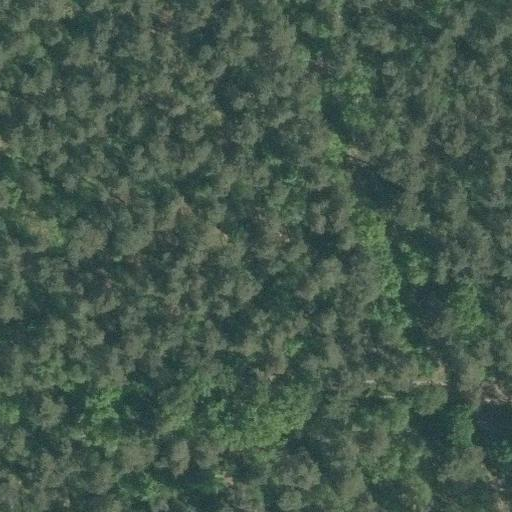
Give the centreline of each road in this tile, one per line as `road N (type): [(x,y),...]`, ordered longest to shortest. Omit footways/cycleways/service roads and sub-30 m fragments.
road 1 (track): [(458,384),(0,373)]
road 2 (track): [(458,384),(295,0)]
road 3 (track): [(511,511),(458,384)]
